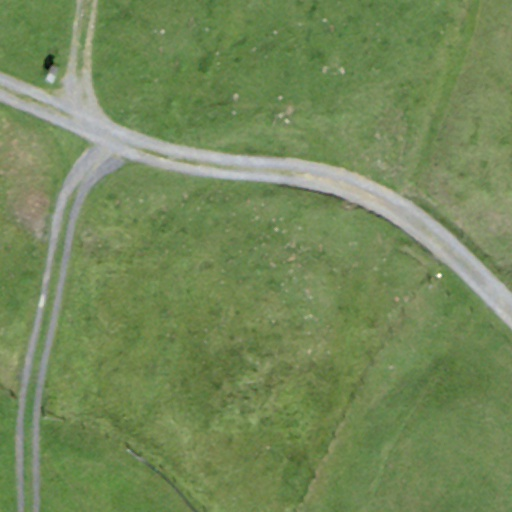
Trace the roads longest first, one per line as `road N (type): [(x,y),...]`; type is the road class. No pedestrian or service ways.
road 1 (track): [(0,85),(155,155),(306,175),(373,196),(430,229),(511,309)]
road 2 (track): [(113,138),(70,195),(28,412),(28,511)]
road 3 (track): [(85,0),(84,126)]
